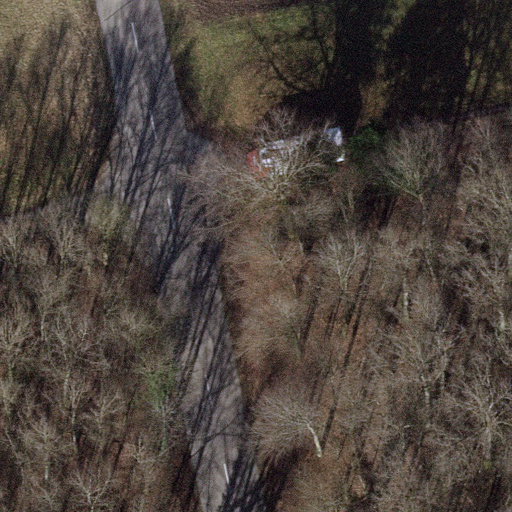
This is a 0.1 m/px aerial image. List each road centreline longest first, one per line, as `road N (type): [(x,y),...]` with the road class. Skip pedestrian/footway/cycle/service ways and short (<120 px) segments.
road 1 (tertiary): [(136,0),(168,191),(241,511)]
road 2 (track): [(168,191),(511,124)]
